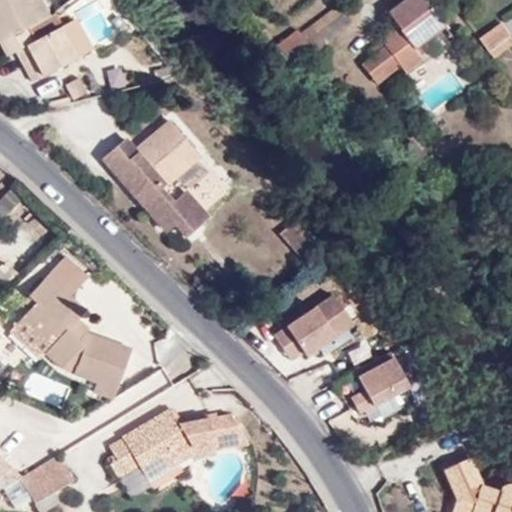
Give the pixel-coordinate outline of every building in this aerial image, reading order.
[(0,0),(0,43),(7,57),(15,53),(23,66),(30,63),(34,61),(42,77),(77,59),(61,29),(36,42),(28,28),(49,16),(40,0),(0,0)] [(403,68),(407,73),(423,61),(417,52),(446,30),(423,0),(407,0),(388,14),(397,26),(402,34),(385,48),(371,59),(362,65),(378,87),(403,68)] [(342,15),(336,7),(299,37),(305,45),(318,35),(342,15)] [(349,25),(342,15),(318,35),(325,45),(349,25)] [(381,42),(385,48),(402,34),(397,26),(380,40),(381,42)] [(489,52),(508,37),(501,26),(481,41),(489,52)] [(423,61),(453,39),(446,30),(417,52),(423,61)] [(277,48),(286,60),(305,45),(299,37),(295,32),(277,48)] [(325,45),(318,35),(305,45),(320,63),(332,54),(325,45)] [(511,45),(511,41),(508,37),(489,52),(494,59),(511,45)] [(368,53),(371,59),(385,48),(381,42),(368,53)] [(34,61),(30,63),(38,79),(42,77),(34,61)] [(171,124),(159,136),(160,138),(140,155),(131,162),(120,148),(106,159),(161,226),(162,226),(169,234),(177,227),(188,240),(210,222),(205,217),(232,195),(200,158),(171,124)] [(296,257),(307,249),(290,228),(279,236),(296,257)] [(86,333),(75,323),(79,319),(86,311),(73,297),(89,280),(65,256),(37,287),(44,294),(36,303),(16,326),(61,368),(80,347),(83,349),(73,373),(96,381),(93,392),(114,400),(132,350),(86,333)] [(37,287),(29,296),(36,303),(44,294),(37,287)] [(299,348),(307,365),(362,341),(343,300),(276,330),(287,354),(299,348)] [(86,333),(90,328),(79,319),(75,323),(86,333)] [(61,368),(63,370),(73,373),(83,349),(80,347),(61,368)] [(362,386),(367,396),(353,403),(363,423),(415,397),(399,367),(362,386)] [(214,417),(214,422),(182,427),(172,410),(122,438),(123,439),(109,448),(114,455),(107,460),(120,482),(140,470),(148,482),(175,466),(198,453),(249,446),(231,417),(214,417)] [(38,502),(70,480),(55,456),(23,476),(38,502)] [(456,501),(453,511),(511,511),(511,487),(507,486),(502,488),(499,492),(480,487),(468,459),(444,470),(456,501)] [(250,511),(251,500),(240,500),(236,504),(235,511),(250,511)]
